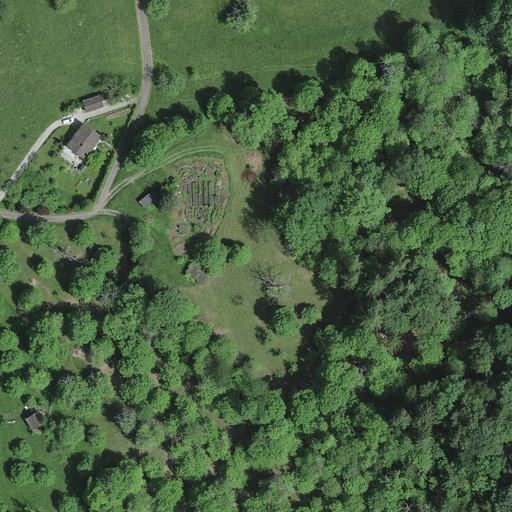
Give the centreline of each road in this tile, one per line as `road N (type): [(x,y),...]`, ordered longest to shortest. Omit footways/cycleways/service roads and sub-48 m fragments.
road 1 (residential): [(141,0),(144,98),(100,204),(70,217),(0,213)]
road 2 (track): [(144,98),(57,126),(0,199)]
